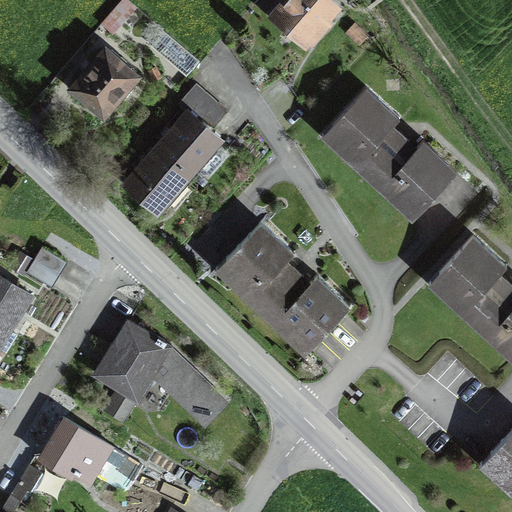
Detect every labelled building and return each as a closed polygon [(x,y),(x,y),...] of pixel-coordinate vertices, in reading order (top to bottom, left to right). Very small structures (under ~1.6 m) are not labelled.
[(127,0),(121,0),(101,23),(111,31),(134,5),(127,0)] [(333,20),(328,15),(335,7),(326,0),(287,0),(274,15),(305,41),(307,39),(312,44),(333,20)] [(135,75),(105,50),(74,86),(103,111),(114,99),(118,102),(128,91),(124,87),(135,75)] [(187,111),(199,121),(217,100),(196,83),(178,103),(187,111)] [(416,146),(393,124),(399,117),(366,86),(321,135),(412,218),(456,170),(423,139),(416,146)] [(157,146),(189,174),(195,167),(204,174),(209,174),(222,158),(222,153),(213,146),(219,139),(199,121),(187,111),(157,146)] [(126,180),(159,208),(189,174),(157,146),(126,180)] [(317,274),(310,281),(287,259),(293,252),(261,221),(215,268),(304,353),(349,306),(317,274)] [(511,283),(500,272),(506,265),(473,234),(429,282),(511,358),(511,283)] [(42,245),(34,258),(60,274),(67,261),(42,245)] [(60,274),(34,258),(26,271),(52,286),(60,274)] [(0,331),(3,326),(9,329),(31,294),(0,274),(0,331)] [(123,418),(153,373),(169,346),(170,346),(164,342),(165,340),(158,335),(156,337),(127,320),(112,346),(114,347),(98,374),(119,387),(106,407),(123,418)] [(226,400),(169,346),(153,373),(205,422),(226,400)] [(143,465),(64,416),(39,456),(71,475),(73,471),(90,481),(95,474),(123,491),(127,485),(129,486),(143,465)] [(511,427),(480,463),(511,492),(511,427)] [(18,482),(10,495),(20,501),(28,487),(35,492),(46,474),(29,464),(18,482)] [(10,511),(12,511),(20,501),(10,495),(2,507),(10,511)]
